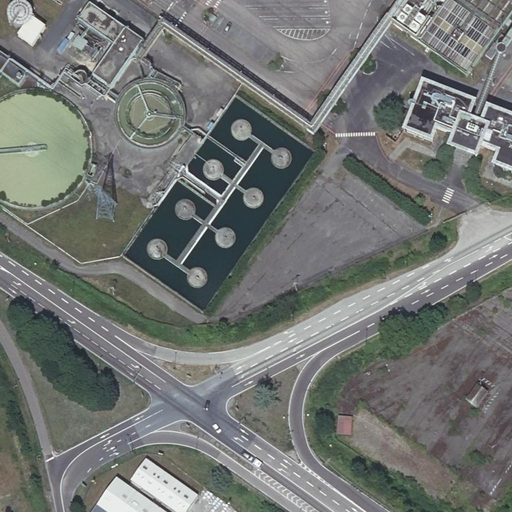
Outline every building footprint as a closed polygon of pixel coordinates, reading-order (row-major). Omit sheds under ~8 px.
[(424,0),(413,16),(437,33),(459,0),(424,0)] [(511,0),(459,0),(437,33),(436,34),(483,68),(511,27),(511,0)] [(18,28),(21,28),(23,27),(17,36),(32,46),(44,27),(32,19),(33,18),(33,15),(33,12),(32,9),(31,7),(29,5),(27,3),(24,2),(22,1),(19,1),(16,2),(14,3),(11,4),(9,6),(8,9),(7,11),(6,14),(7,17),(8,19),(9,22),(10,24),(13,26),(15,27),(18,28)] [(143,41),(88,2),(76,19),(113,45),(91,77),(108,89),(143,41)] [(100,51),(77,34),(70,43),(94,60),(100,51)] [(511,46),(511,35),(503,47),(509,51),(511,46)] [(0,52),(0,72),(17,85),(27,71),(0,52)] [(87,77),(87,75),(86,74),(85,73),(83,72),(82,71),(80,71),(79,71),(77,72),(76,72),(75,74),(74,75),(73,76),(73,78),(73,79),(73,81),(73,82),(74,83),(75,85),(77,85),(78,86),(80,86),(81,86),(83,86),(84,85),(85,84),(86,83),(87,81),(87,80),(87,78),(87,77)] [(465,95),(414,75),(397,118),(422,127),(427,116),(449,125),(444,138),(474,149),(479,138),(501,146),(497,157),(511,161),(511,113),(488,104),(483,116),(461,107),(465,95)] [(316,153),(234,96),(202,140),(192,134),(168,168),(178,175),(120,256),(137,268),(202,313),(216,295),(316,153)] [(494,392),(483,384),(471,400),(483,408),(494,392)] [(350,435),(351,416),(337,415),(336,434),(350,435)] [(191,511),(203,496),(150,460),(141,473),(136,471),(127,483),(121,479),(120,480),(114,476),(96,502),(98,505),(97,507),(100,510),(98,511),(169,511),(133,487),(136,482),(180,511),(191,511)]
